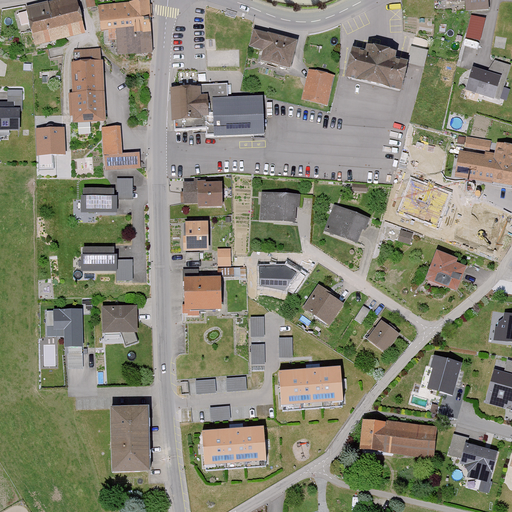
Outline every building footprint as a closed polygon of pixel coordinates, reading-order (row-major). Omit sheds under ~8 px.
[(86,34),(78,0),(55,0),(27,7),(36,45),(86,34)] [(93,8),(91,0),(84,2),(86,9),(93,8)] [(152,16),(149,0),(99,3),(102,29),(116,27),(119,52),(152,48),(148,16),(152,16)] [(489,9),(488,0),(444,0),(445,3),(463,2),(464,11),(489,9)] [(485,17),(471,15),(467,37),(481,39),(485,17)] [(298,40),(252,28),(248,45),(263,49),(260,60),(290,68),(298,40)] [(430,40),(414,36),(408,61),(423,65),(430,40)] [(366,50),(351,47),(344,77),(400,90),(407,62),(395,59),(397,51),(381,48),(367,44),(366,50)] [(76,61),(72,61),(74,92),(69,93),(71,121),(106,120),(102,47),(75,48),(76,61)] [(509,66),(495,61),(486,74),(471,69),(464,91),(498,102),(509,66)] [(334,76),(306,71),(301,99),(328,105),(334,76)] [(198,87),(171,88),(172,120),(206,119),(206,136),(263,134),(262,96),(228,97),(228,83),(198,84),(198,87)] [(22,96),(7,96),(7,109),(0,109),(0,130),(19,130),(18,112),(23,112),(22,96)] [(140,152),(124,153),(122,126),(104,127),(107,169),(141,166),(140,152)] [(65,155),(64,128),(35,130),(36,157),(65,155)] [(462,149),(487,154),(489,143),(464,138),(462,149)] [(511,171),(511,148),(493,145),(491,156),(468,153),(467,157),(458,156),(454,177),(463,178),(462,182),(509,190),(511,171)] [(134,198),(134,178),(119,178),(120,199),(134,198)] [(449,194),(412,180),(399,212),(437,227),(449,194)] [(218,210),(217,185),(202,185),(202,184),(180,184),(180,206),(193,206),(193,210),(218,210)] [(80,213),(116,212),(116,197),(112,197),(112,189),(83,189),(83,196),(80,196),(80,213)] [(292,210),(296,208),(297,198),(259,195),(257,222),(291,224),(292,210)] [(508,218),(466,203),(455,235),(497,250),(508,218)] [(358,233),(362,231),(367,221),(333,207),(322,233),(353,245),(358,233)] [(208,250),(207,220),(186,221),(186,239),(183,239),(184,251),(208,250)] [(411,236),(397,233),(395,242),(408,245),(411,236)] [(80,271),(115,271),(115,256),(112,256),(112,248),(83,248),(83,255),(80,255),(80,271)] [(466,266),(456,262),(458,258),(435,250),(424,281),(456,293),(466,266)] [(229,251),(215,251),(215,269),(229,268),(229,251)] [(133,281),(132,260),(118,261),(118,281),(133,281)] [(285,265),(260,266),(260,283),(285,291),(297,273),(285,265)] [(222,309),(221,278),(185,279),(186,310),(222,309)] [(332,295),(318,285),(302,308),(329,326),(343,306),(331,298),(332,295)] [(137,305),(103,306),(104,332),(138,331),(137,305)] [(361,324),(370,310),(363,306),(354,319),(361,324)] [(65,346),(84,345),(83,309),(53,310),(53,330),(65,329),(65,346)] [(511,342),(511,313),(497,311),(493,340),(511,342)] [(264,316),(251,316),(251,336),(265,336),(264,316)] [(399,333),(381,320),(367,338),(386,352),(399,333)] [(293,337),(278,337),(279,358),(293,358),(293,337)] [(265,344),(251,344),(251,364),(265,364),(265,344)] [(426,387),(453,394),(461,362),(434,355),(426,387)] [(511,363),(504,362),(501,373),(490,370),(481,405),(505,410),(507,404),(511,405),(511,363)] [(278,369),(282,406),(344,400),(341,363),(278,369)] [(246,376),(226,378),(227,392),(247,390),(246,376)] [(216,379),(195,380),(196,394),(216,393),(216,379)] [(462,396),(455,395),(454,401),(448,401),(446,415),(459,417),(462,396)] [(150,470),(149,404),(110,405),(111,471),(150,470)] [(230,405),(209,407),(211,421),(231,420),(230,405)] [(433,459),(437,429),(363,420),(359,451),(433,459)] [(263,425),(202,431),(205,467),(266,461),(263,425)] [(458,466),(463,468),(464,473),(468,475),(467,480),(480,483),(478,492),(489,495),(492,484),(489,483),(496,453),(468,446),(470,440),(453,436),(448,457),(459,460),(458,466)]
